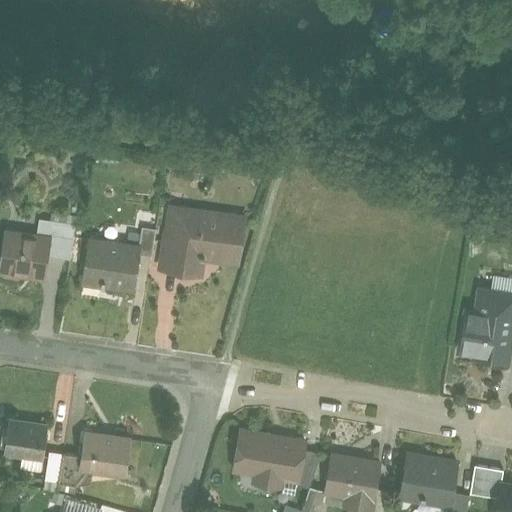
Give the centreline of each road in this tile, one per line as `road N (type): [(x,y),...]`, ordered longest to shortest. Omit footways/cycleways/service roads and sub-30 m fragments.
road 1 (residential): [(220,369),(511,415)]
road 2 (residential): [(0,340),(220,369)]
road 3 (residential): [(220,369),(177,511)]
